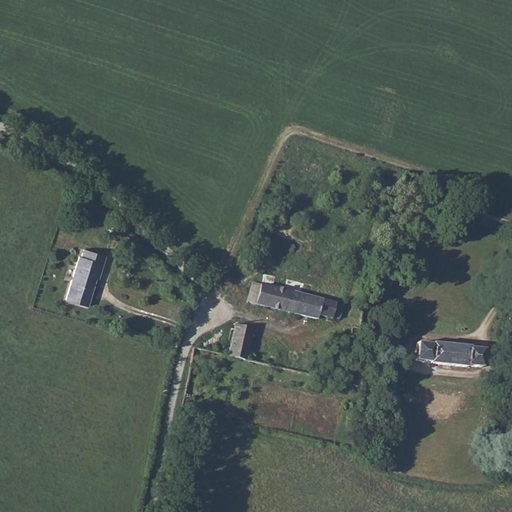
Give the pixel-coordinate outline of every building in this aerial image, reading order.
[(454,219),(505,231),(508,217),(457,206),(454,219)] [(285,237),(263,231),(258,246),(280,252),(285,237)] [(95,281),(97,282),(106,256),(84,248),(82,254),(81,254),(65,299),(86,306),(95,281)] [(251,287),(245,285),(241,293),(249,295),(248,301),(263,307),(315,320),(317,315),(330,320),(332,316),(339,318),(342,304),(252,282),(251,287)] [(235,326),(229,356),(259,363),(263,345),(250,342),(252,330),(235,326)] [(345,366),(354,367),(361,332),(352,330),(345,366)] [(470,351),(470,348),(433,342),(433,344),(417,342),(415,360),(428,362),(427,364),(465,371),(465,368),(481,371),(484,353),(470,351)] [(293,369),(309,373),(313,359),(297,355),(293,369)] [(350,385),(359,387),(361,375),(352,374),(350,385)]
